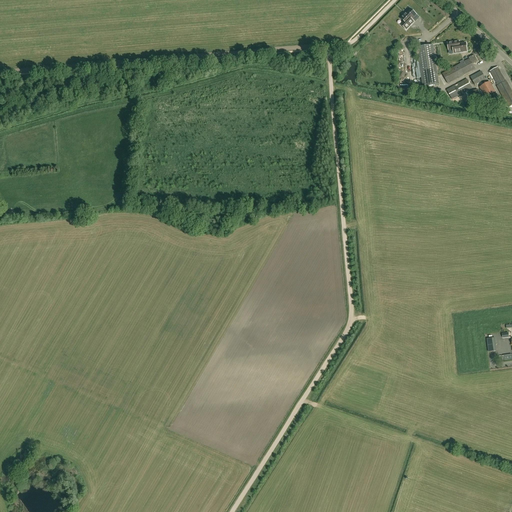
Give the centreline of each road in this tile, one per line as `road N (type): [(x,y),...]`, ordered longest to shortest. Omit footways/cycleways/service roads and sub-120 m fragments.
road 1 (track): [(327,45),(351,318),(231,511)]
road 2 (track): [(0,71),(327,45)]
